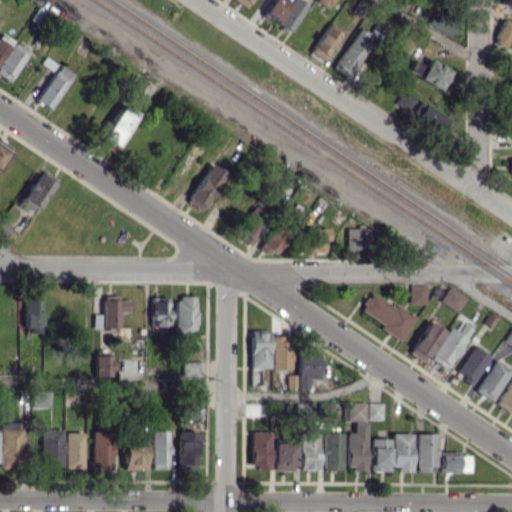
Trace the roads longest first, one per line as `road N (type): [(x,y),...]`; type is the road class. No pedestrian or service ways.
road 1 (residential): [(0,107),(511,454)]
road 2 (residential): [(0,498),(511,502)]
road 3 (residential): [(196,0),(511,214)]
road 4 (residential): [(241,271),(511,273)]
road 5 (residential): [(241,271),(225,298),(222,511)]
road 6 (residential): [(241,271),(0,267)]
road 7 (residential): [(477,0),(476,190)]
